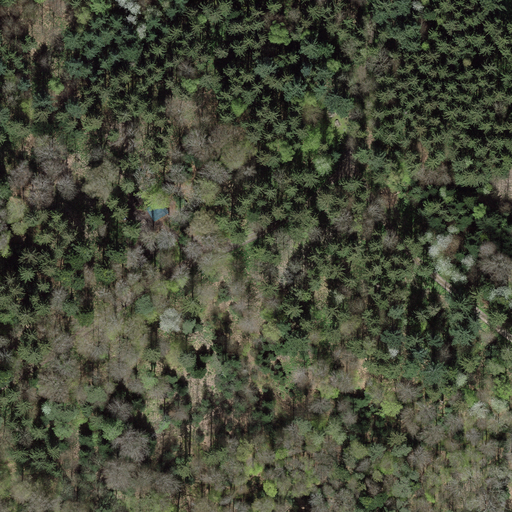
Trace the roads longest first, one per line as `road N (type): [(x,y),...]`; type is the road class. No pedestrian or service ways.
road 1 (track): [(0,387),(139,291),(285,223),(326,187),(348,164),(375,0)]
road 2 (track): [(511,337),(420,268),(348,164)]
